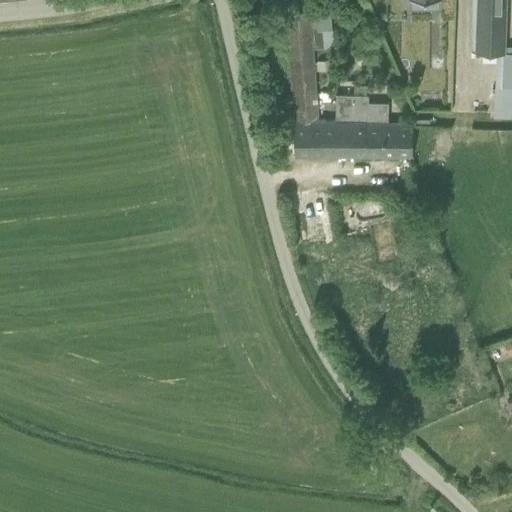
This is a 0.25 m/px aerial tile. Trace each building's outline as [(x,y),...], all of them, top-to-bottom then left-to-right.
[(477,0),(475,52),(504,53),(505,0),(477,0)] [(323,11),(312,12),(314,49),(334,48),(331,10),(323,11)] [(312,12),(286,13),(294,156),(368,156),(368,103),(368,95),(337,95),(337,118),(319,119),(316,75),(315,61),(314,49),(312,12)] [(323,60),(315,61),(316,75),(319,75),(324,75),(323,60)] [(324,75),(319,75),(320,86),(333,85),(333,74),(324,75)] [(388,103),(368,103),(368,156),(412,156),(412,122),(388,122),(388,103)] [(300,191),(285,193),(285,195),(288,218),(304,216),(300,191)] [(511,337),(503,341),(508,353),(511,351),(511,337)]
